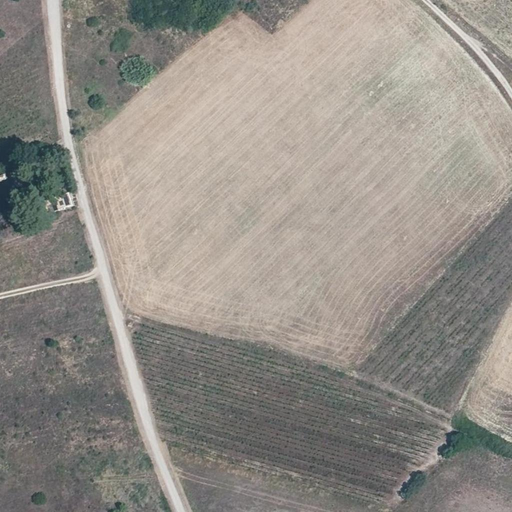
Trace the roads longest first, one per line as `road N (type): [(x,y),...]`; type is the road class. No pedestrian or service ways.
road 1 (track): [(180,511),(79,180),(51,0)]
road 2 (track): [(421,0),(466,37),(511,93)]
